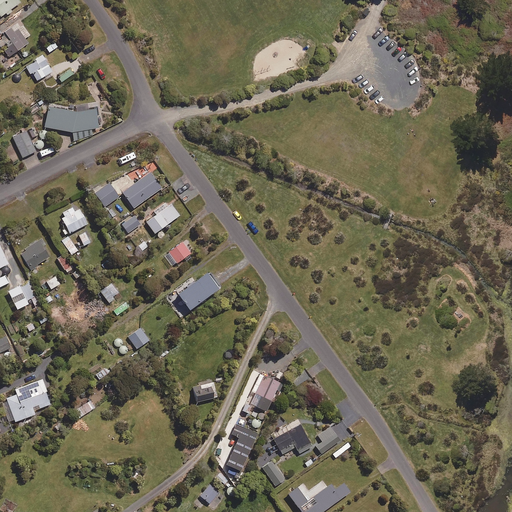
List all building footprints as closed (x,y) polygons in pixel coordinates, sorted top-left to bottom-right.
[(0,0),(0,16),(4,14),(6,17),(12,12),(10,10),(18,4),(15,0),(0,0)] [(29,35),(18,21),(3,33),(11,44),(2,51),(8,59),(27,43),(24,40),(29,35)] [(44,78),(45,80),(53,75),(43,58),(26,68),(30,75),(32,74),(36,82),(44,78)] [(72,74),(69,70),(57,78),(61,83),(72,74)] [(77,114),(46,109),(44,128),(71,134),(73,141),(92,137),(91,130),(98,128),(93,110),(77,114)] [(33,126),(27,129),(31,139),(37,136),(33,126)] [(35,152),(26,132),(12,138),(22,158),(35,152)] [(160,189),(149,174),(121,194),(132,209),(160,189)] [(117,198),(108,184),(94,194),(103,208),(117,198)] [(178,216),(170,205),(145,223),(154,235),(178,216)] [(61,214),(63,217),(59,220),(63,228),(60,230),(63,237),(86,225),(78,210),(73,213),(71,209),(61,214)] [(139,226),(133,217),(121,225),(127,234),(139,226)] [(89,244),(85,233),(78,236),(82,247),(89,244)] [(77,251),(67,237),(60,241),(70,256),(77,251)] [(150,248),(145,241),(137,247),(141,253),(150,248)] [(48,257),(37,242),(19,255),(30,271),(48,257)] [(189,254),(181,243),(163,257),(171,268),(189,254)] [(71,270),(62,256),(56,260),(65,273),(71,270)] [(188,313),(218,290),(205,273),(175,296),(188,313)] [(0,287),(8,284),(5,276),(0,278),(0,287)] [(58,284),(53,277),(42,284),(47,292),(58,284)] [(119,293),(112,283),(99,292),(106,302),(119,293)] [(27,305),(18,287),(6,293),(15,311),(27,305)] [(148,341),(140,329),(127,337),(135,350),(148,341)] [(0,352),(9,348),(4,338),(0,339),(0,352)] [(167,353),(162,348),(154,356),(159,361),(167,353)] [(109,372),(106,367),(95,375),(98,380),(109,372)] [(308,378),(304,371),(290,381),(295,387),(308,378)] [(281,385),(259,375),(250,393),(270,403),(275,391),(278,392),(281,385)] [(49,406),(41,381),(14,390),(15,396),(5,399),(6,403),(1,405),(8,425),(35,415),(33,411),(49,406)] [(204,386),(203,381),(196,382),(197,387),(191,388),(194,403),(215,399),(212,384),(204,386)] [(94,408),(90,401),(72,413),(76,420),(94,408)] [(311,446),(299,424),(273,438),(281,454),(295,447),(298,453),(311,446)] [(338,440),(329,427),(317,435),(322,441),(315,446),(320,453),(338,440)] [(314,462),(310,457),(303,462),(306,467),(314,462)] [(284,478),(271,460),(261,468),(275,485),(284,478)] [(226,476),(219,471),(213,477),(220,483),(226,476)] [(304,482),(287,494),(300,511),(318,511),(348,491),(342,482),(333,488),(329,482),(325,485),(321,480),(309,489),(304,482)] [(218,492),(209,484),(199,496),(209,503),(218,492)]
